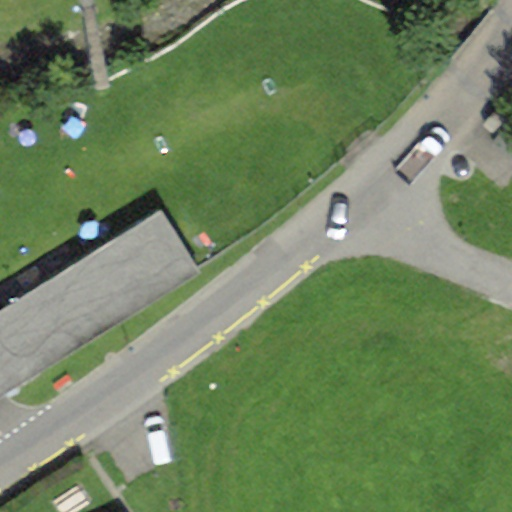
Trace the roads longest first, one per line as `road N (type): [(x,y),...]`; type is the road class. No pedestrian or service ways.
road 1 (residential): [(0,470),(364,190)]
road 2 (residential): [(364,190),(511,41)]
road 3 (residential): [(364,190),(511,288)]
